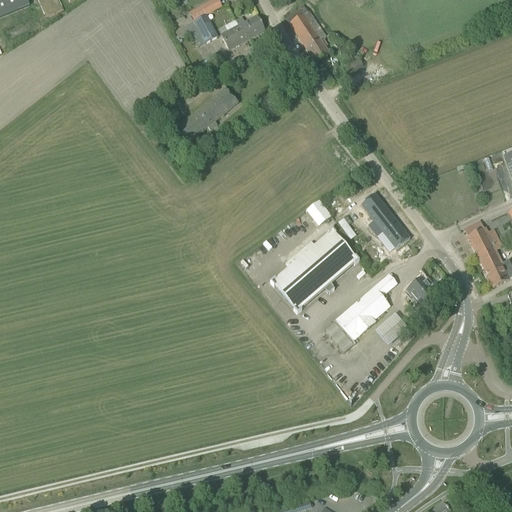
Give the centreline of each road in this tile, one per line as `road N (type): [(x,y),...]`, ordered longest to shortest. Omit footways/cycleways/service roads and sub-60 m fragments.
road 1 (unclassified): [(455,344),(424,343),(355,415),(0,501)]
road 2 (unclassified): [(464,308),(452,268),(263,0)]
road 3 (primary): [(53,511),(331,446)]
